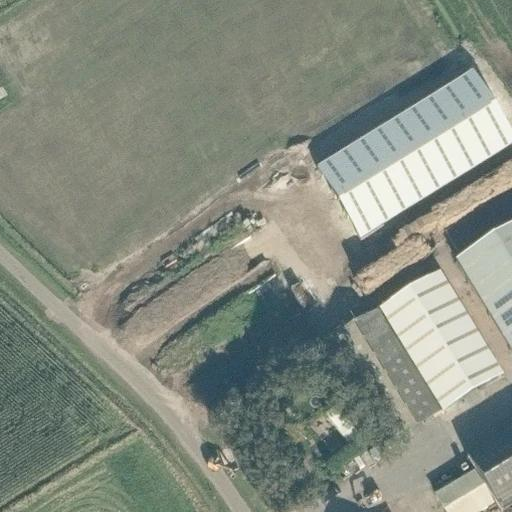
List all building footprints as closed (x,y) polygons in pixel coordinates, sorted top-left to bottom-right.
[(443,121),(287,217),(330,286),(485,190),(443,121)] [(511,229),(455,264),(511,357),(511,229)] [(440,274),(327,344),(390,446),(503,376),(440,274)] [(337,408),(325,417),(348,449),(360,441),(337,408)] [(511,431),(467,459),(499,511),(503,511),(511,506),(511,431)] [(337,445),(329,452),(334,459),(343,451),(337,445)] [(474,473),(434,497),(442,511),(484,511),(494,506),(474,473)]
